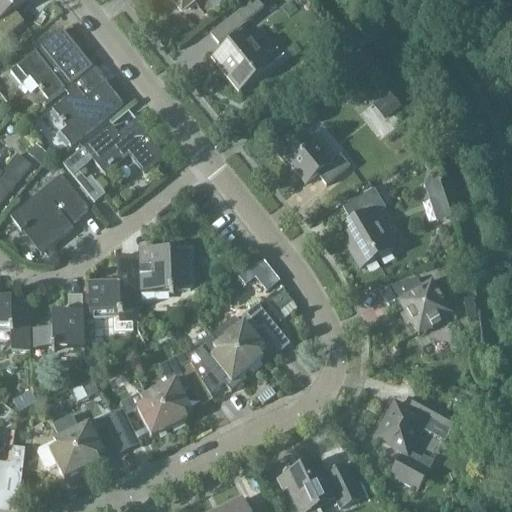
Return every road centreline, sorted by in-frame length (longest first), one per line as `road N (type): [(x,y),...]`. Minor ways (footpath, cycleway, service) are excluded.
road 1 (residential): [(86,511),(321,390),(331,350),(327,321),(212,165)]
road 2 (residential): [(0,254),(27,276),(59,281),(212,165)]
road 3 (residential): [(212,165),(75,0)]
